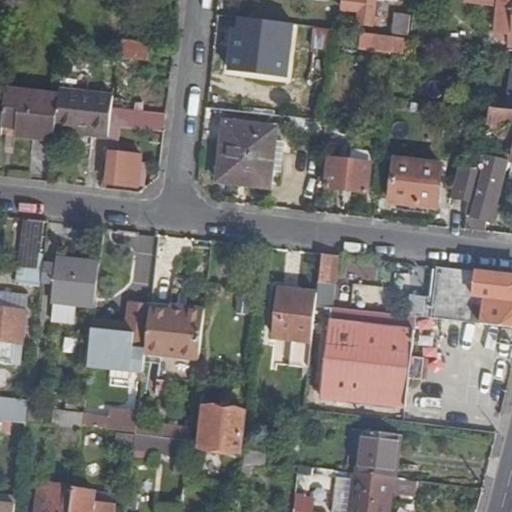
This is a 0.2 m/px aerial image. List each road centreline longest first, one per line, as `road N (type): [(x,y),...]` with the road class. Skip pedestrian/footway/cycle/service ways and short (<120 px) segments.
road 1 (residential): [(177,213),(511,255)]
road 2 (residential): [(177,213),(198,0)]
road 3 (residential): [(0,198),(177,213)]
